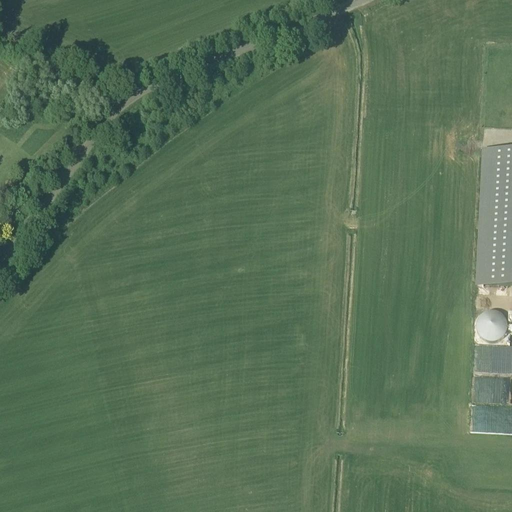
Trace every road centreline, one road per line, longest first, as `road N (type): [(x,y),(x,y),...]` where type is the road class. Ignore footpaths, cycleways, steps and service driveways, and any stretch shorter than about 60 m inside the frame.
road 1 (unclassified): [(0,265),(124,97),(356,0)]
road 2 (track): [(0,31),(149,83)]
